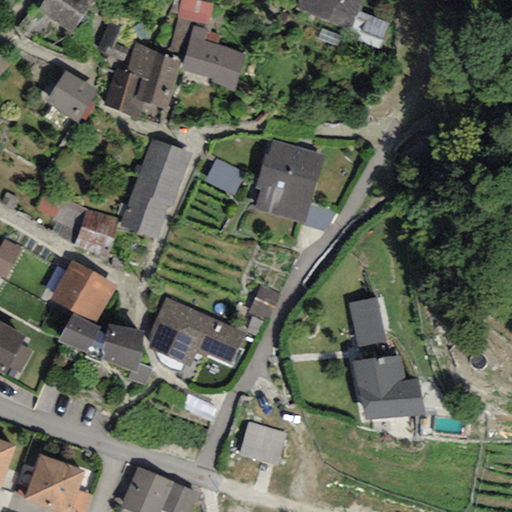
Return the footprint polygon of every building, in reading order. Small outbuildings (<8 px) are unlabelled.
[(87,0),(45,0),(37,14),(73,37),(94,4),(87,0)] [(182,0),(177,20),(208,27),(212,7),(182,0)] [(364,4),(352,0),(300,0),(296,13),(383,45),(390,26),(360,15),(364,4)] [(208,27),(177,20),(168,59),(183,63),(181,73),(211,83),(234,95),(243,56),(218,47),(221,36),(206,33),(208,27)] [(178,66),(136,45),(124,77),(114,74),(104,110),(139,123),(144,109),(166,114),(178,66)] [(0,60),(0,76),(8,67),(0,60)] [(98,95),(65,76),(47,106),(79,126),(98,95)] [(191,155),(151,142),(120,230),(157,242),(169,208),(172,209),(191,155)] [(323,157),(272,143),(268,161),(264,160),(255,193),(259,195),(254,214),(304,227),(323,157)] [(216,159),(204,183),(234,197),(245,173),(216,159)] [(41,217),(55,220),(59,200),(45,197),(41,217)] [(328,235),(333,217),(314,211),(308,229),(328,235)] [(85,212),(72,255),(105,264),(117,221),(85,212)] [(5,243),(0,255),(0,278),(11,282),(23,250),(5,243)] [(72,265),(50,304),(94,328),(116,289),(72,265)] [(254,317),(273,323),(281,298),(262,292),(254,317)] [(247,338),(165,300),(151,329),(148,353),(189,371),(196,353),(232,370),(247,338)] [(377,300),(349,305),(358,352),(386,346),(377,300)] [(107,337),(73,320),(57,347),(86,359),(84,364),(100,370),(102,366),(137,380),(144,338),(108,330),(107,337)] [(0,326),(0,378),(2,379),(8,369),(19,375),(32,353),(20,347),(24,340),(0,326)] [(400,358),(353,366),(364,427),(424,417),(418,380),(405,382),(400,358)] [(242,461),(281,472),(291,437),(251,426),(242,461)] [(0,444),(0,492),(15,450),(0,444)] [(84,475),(39,460),(23,507),(37,511),(85,511),(91,498),(78,494),(84,475)] [(162,511),(174,485),(137,470),(119,511),(121,511),(162,511)] [(191,511),(198,496),(174,485),(162,511),(191,511)]
